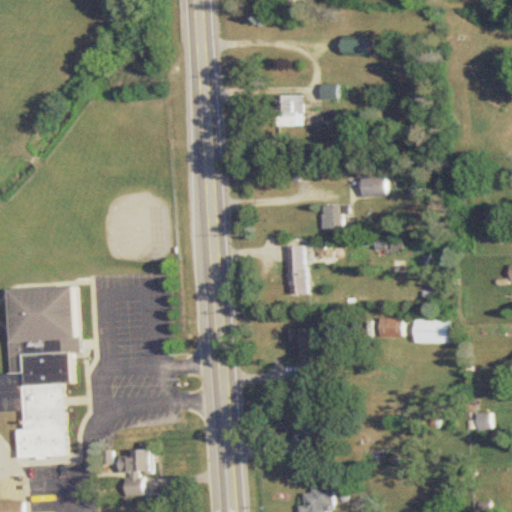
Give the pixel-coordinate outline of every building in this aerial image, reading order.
[(377,41),(349,41),(349,55),(377,55),(377,41)] [(343,100),(343,85),(326,85),(326,100),(343,100)] [(301,96),(282,96),(282,117),(301,117),(301,96)] [(366,177),(366,197),(390,197),(390,177),(366,177)] [(327,206),(327,230),(350,230),(350,206),(327,206)] [(311,247),(294,247),(294,296),(311,296),(311,247)] [(0,416),(30,416),(31,431),(24,431),(25,458),(72,457),(70,385),(80,384),(79,353),(85,353),(83,287),(17,289),(19,375),(0,375),(0,416)] [(453,344),(453,320),(419,320),(419,344),(453,344)] [(317,330),(296,330),(297,359),(303,359),(303,375),(318,375),(317,330)] [(334,418),(319,418),(319,406),(300,406),(301,438),(308,438),(309,458),(325,458),(325,436),(335,436),(334,418)] [(137,450),(137,457),(125,457),(125,474),(130,474),(130,497),(148,497),(148,475),(157,475),(157,450),(137,450)] [(327,511),(327,507),(337,507),(337,490),(308,490),(308,507),(303,507),(303,511),(327,511)] [(4,503),(4,511),(29,511),(29,503),(4,503)]
